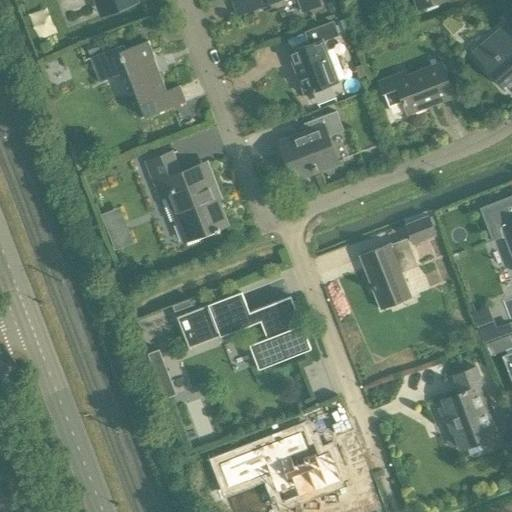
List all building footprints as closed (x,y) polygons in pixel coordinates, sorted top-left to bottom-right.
[(235,0),(232,1),(238,16),(262,7),(258,0),(235,0)] [(280,0),(297,0),(302,13),(321,6),(318,0),(267,0),(269,4),(280,0)] [(415,0),(418,8),(440,0),(415,0)] [(40,38),(58,31),(49,8),(32,14),(40,38)] [(454,13),(443,22),(448,28),(459,19),(454,13)] [(305,94),(339,81),(323,40),(338,35),(333,22),(306,32),(311,44),(293,51),(302,74),(298,76),(305,94)] [(474,54),(503,86),(511,77),(511,28),(508,24),(474,54)] [(86,46),(90,56),(103,51),(100,40),(86,46)] [(127,71),(145,117),(186,101),(180,85),(167,90),(148,40),(122,50),(120,46),(90,58),(99,82),(127,71)] [(403,101),(408,113),(452,96),(440,63),(407,75),(405,70),(377,81),(382,94),(385,93),(390,106),(403,101)] [(282,143),(295,177),(335,162),(325,137),(344,130),(337,111),(305,123),(308,133),(282,143)] [(168,194),(186,240),(226,224),(216,200),(215,200),(201,165),(185,171),(177,151),(147,162),(161,197),(168,194)] [(511,196),(480,209),(492,241),(504,236),(511,257),(511,196)] [(119,207),(100,215),(104,225),(123,217),(119,207)] [(405,224),(412,245),(436,236),(433,226),(435,225),(431,214),(405,224)] [(402,272),(418,266),(408,240),(392,245),(392,244),(360,256),(381,310),(412,298),(402,272)] [(241,292),(177,318),(189,348),(260,321),(267,338),(249,344),(258,369),(311,349),(290,296),(249,313),(241,292)] [(511,327),(510,322),(495,328),(498,337),(511,331),(511,327)] [(499,339),(490,342),(495,354),(504,351),(499,339)] [(158,349),(147,354),(152,369),(164,364),(158,349)] [(511,353),(503,357),(511,380),(511,353)] [(462,449),(494,437),(501,434),(484,387),(476,368),(454,376),(461,394),(444,400),(462,449)] [(170,379),(158,384),(164,399),(170,397),(176,394),(170,379)] [(305,430),(218,463),(229,491),(230,490),(229,488),(268,473),(276,492),(274,493),(275,495),(295,487),(299,498),(344,481),(343,479),(342,480),(341,480),(331,453),(333,452),(333,451),(317,457),(316,454),(310,456),(301,433),(306,432),(305,430)]
